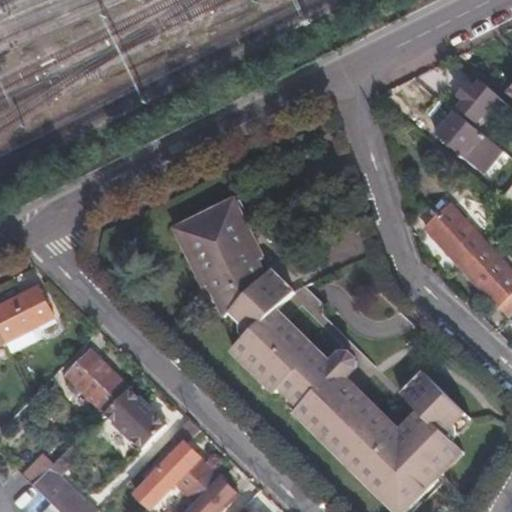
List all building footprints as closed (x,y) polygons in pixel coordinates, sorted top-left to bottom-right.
[(502,96),(484,81),(477,89),(471,84),(461,95),(467,101),(461,108),(480,123),(502,96)] [(508,152),(458,111),(440,134),(488,175),(508,152)] [(511,187),(502,199),(511,206),(511,187)] [(511,206),(502,199),(493,192),(483,204),(507,223),(511,217),(511,206)] [(345,383),(330,369),(298,337),(301,335),(294,329),(291,331),(274,314),(296,291),(277,270),(271,276),(261,260),(266,258),(237,199),(179,228),(208,287),(213,285),(230,319),(236,313),(245,324),(242,326),(244,334),(250,340),(237,351),(279,392),(283,389),(303,409),(299,413),(399,511),(407,511),(464,455),(452,442),(459,435),(459,429),(455,425),(466,414),(427,373),(406,394),(428,417),(404,442),(384,421),(387,419),(378,411),(376,413),(345,383)] [(427,230),(463,269),(489,245),(453,207),(427,230)] [(511,270),(489,245),(463,269),(480,288),(498,307),(511,294),(511,270)] [(25,295),(0,306),(0,327),(8,342),(13,352),(43,338),(41,326),(54,320),(39,289),(26,296),(25,295)] [(107,412),(131,388),(94,351),(70,375),(107,412)] [(345,353),(330,369),(345,383),(361,367),(360,358),(355,353),(345,353)] [(169,424),(131,388),(107,412),(126,430),(145,449),(169,424)] [(186,442),(188,443),(201,430),(191,420),(175,437),(183,445),(186,442)] [(189,493),(213,468),(188,443),(186,442),(183,445),(162,466),(163,468),(138,493),(154,509),(179,483),(189,493)] [(25,477),(35,487),(52,469),(54,467),(43,457),(25,477)] [(241,496),(213,468),(189,493),(205,508),(209,511),(230,511),(241,501),(238,499),(241,496)] [(60,511),(96,511),(76,492),(52,469),(35,487),(60,511)] [(170,511),(191,511),(182,502),(170,511)]
